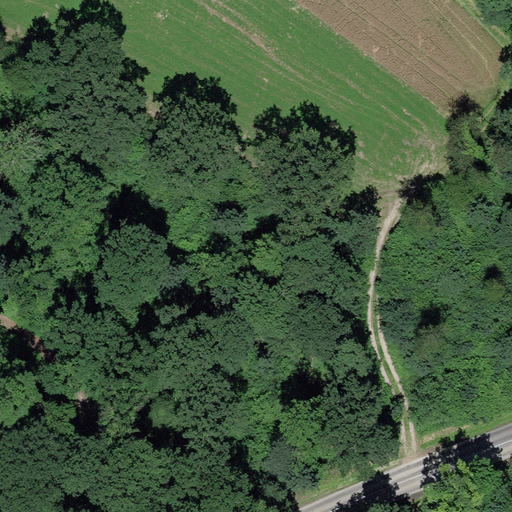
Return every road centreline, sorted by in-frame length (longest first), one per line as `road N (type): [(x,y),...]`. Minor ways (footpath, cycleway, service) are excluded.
road 1 (track): [(408,482),(412,420),(376,333),(389,224),(511,91)]
road 2 (track): [(0,323),(69,378),(102,466),(101,511)]
road 3 (secondary): [(343,511),(511,434)]
